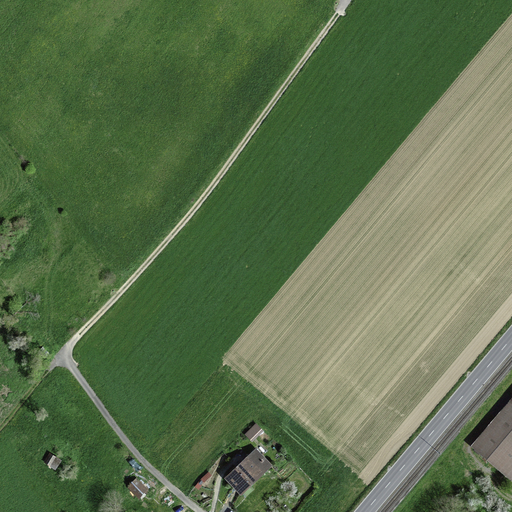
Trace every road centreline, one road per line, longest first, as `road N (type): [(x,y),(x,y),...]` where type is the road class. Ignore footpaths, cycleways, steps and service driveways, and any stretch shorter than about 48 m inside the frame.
road 1 (track): [(347,0),(175,233),(62,357)]
road 2 (secondary): [(364,511),(511,337)]
road 3 (track): [(62,357),(135,458),(197,511)]
